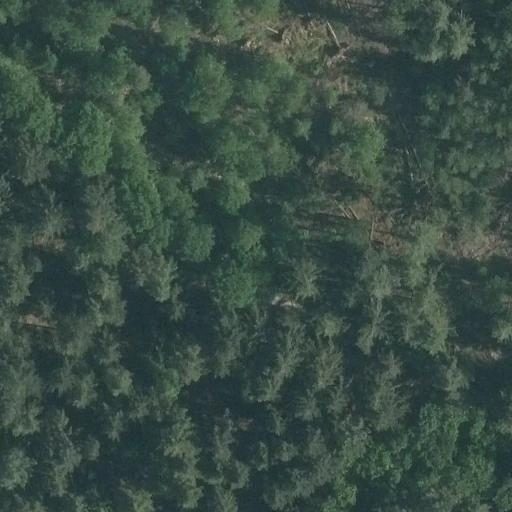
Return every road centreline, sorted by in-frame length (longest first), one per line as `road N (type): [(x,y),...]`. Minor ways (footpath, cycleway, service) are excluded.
road 1 (track): [(0,101),(71,142),(123,200),(220,278),(251,295),(349,317),(511,407)]
road 2 (track): [(437,366),(226,508)]
